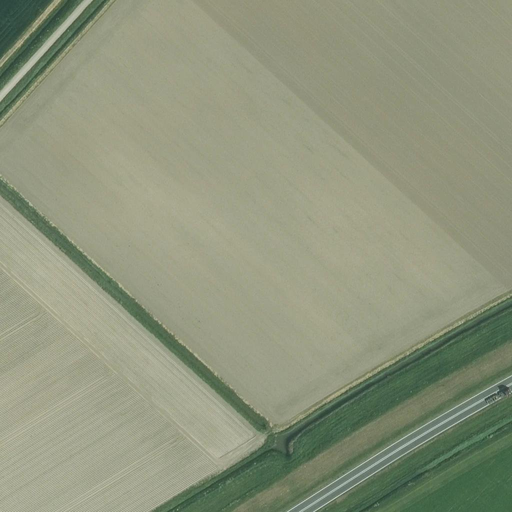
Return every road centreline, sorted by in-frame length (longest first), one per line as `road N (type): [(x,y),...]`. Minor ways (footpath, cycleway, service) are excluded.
road 1 (trunk): [(300,511),(511,383)]
road 2 (unclassified): [(0,96),(86,0)]
